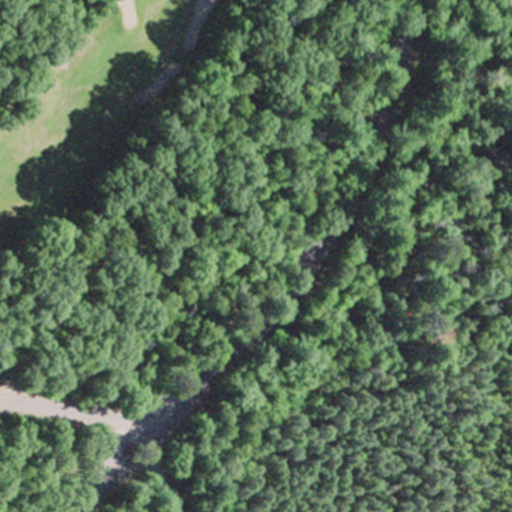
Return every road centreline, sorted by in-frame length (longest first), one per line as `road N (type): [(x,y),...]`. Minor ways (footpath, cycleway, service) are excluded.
road 1 (residential): [(143,439),(294,295),(353,213),(387,154),(422,63),(419,0)]
road 2 (residential): [(0,399),(94,417),(125,436)]
